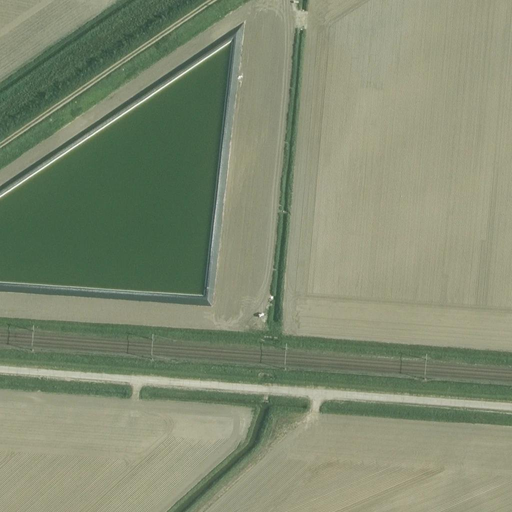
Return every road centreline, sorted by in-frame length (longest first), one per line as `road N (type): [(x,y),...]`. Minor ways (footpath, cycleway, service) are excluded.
road 1 (unclassified): [(0,369),(511,406)]
road 2 (track): [(0,137),(207,0)]
